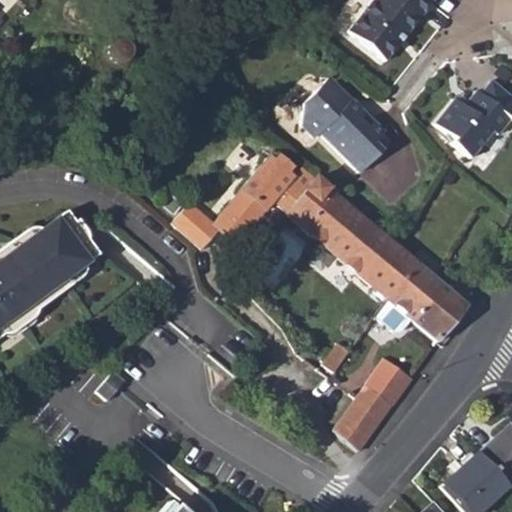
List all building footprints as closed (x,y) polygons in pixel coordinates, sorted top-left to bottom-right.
[(430,4),(424,0),(371,0),(346,32),(383,62),(430,4)] [(99,51),(98,56),(101,64),(111,68),(118,65),(123,57),(122,50),(115,44),(106,44),(99,51)] [(325,78),(316,88),(335,88),(325,78)] [(511,124),(511,100),(489,82),(478,96),(474,93),(462,109),(451,100),(431,125),(450,141),(447,144),(467,160),(489,132),(495,137),(507,121),(511,124)] [(349,102),(335,88),(316,88),(298,106),(298,125),(313,139),(317,135),(357,175),(377,154),(369,146),(377,139),(378,138),(378,137),(379,137),(379,135),(379,134),(379,133),(378,132),(378,131),(357,110),(354,113),(346,105),(349,102)] [(346,105),(354,113),(357,110),(349,102),(346,105)] [(377,139),(385,147),(389,143),(378,131),(378,132),(379,133),(379,134),(379,135),(379,137),(378,137),(378,138),(377,139)] [(278,161),(277,162),(268,155),(210,225),(235,246),(270,203),(290,179),(281,171),(285,166),(278,161)] [(281,171),(290,179),(294,173),(285,166),(281,171)] [(270,203),(281,212),(309,178),(298,169),(294,173),(290,179),(270,203)] [(285,217),(336,259),(385,301),(413,264),(395,249),(365,224),(309,178),(281,212),(281,213),(285,217)] [(169,225),(197,251),(215,230),(185,205),(169,225)] [(88,260),(55,217),(10,251),(5,244),(0,248),(0,335),(59,292),(54,286),(88,260)] [(437,285),(433,282),(413,264),(385,301),(372,318),(390,334),(396,334),(407,320),(409,321),(438,286),(437,285)] [(236,285),(243,275),(235,268),(227,277),(236,285)] [(435,342),(464,307),(438,286),(409,321),(435,342)] [(330,374),(339,363),(327,355),(319,366),(330,374)] [(380,418),(408,380),(381,360),(353,399),(380,418)] [(110,373),(94,392),(105,402),(122,382),(110,373)] [(368,435),(380,418),(353,399),(343,413),(368,435)] [(356,452),(368,435),(343,413),(331,431),(356,452)] [(511,428),(508,424),(475,455),(503,486),(505,488),(511,482),(511,428)] [(460,511),(474,511),(503,486),(475,455),(438,488),(460,511)] [(438,511),(431,503),(420,511),(438,511)]
